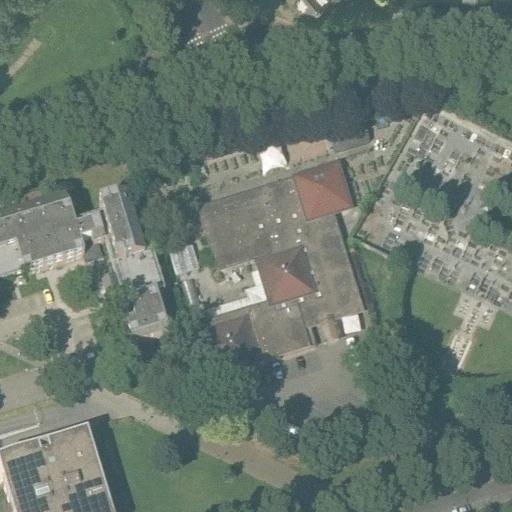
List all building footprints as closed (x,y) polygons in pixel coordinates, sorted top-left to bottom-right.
[(347,1),(347,0),(292,0),(305,14),(313,6),(321,14),(342,11),(345,8),(347,6),(347,4),(347,1)] [(265,305),(199,326),(215,379),(306,351),(300,331),(357,314),(357,313),(362,311),(334,220),(353,214),(338,166),(290,180),(291,182),(197,211),(217,276),(253,265),(265,305)] [(101,219),(73,227),(65,200),(45,206),(25,212),(5,218),(0,219),(0,284),(3,283),(23,277),(43,271),(63,265),(83,259),(79,247),(90,244),(91,249),(104,245),(114,278),(102,282),(108,302),(120,298),(123,308),(120,309),(132,348),(167,338),(159,313),(155,299),(165,296),(158,275),(152,255),(143,258),(125,199),(98,208),(101,219)] [(401,276),(403,277),(407,267),(402,265),(398,275),(401,276)] [(109,511),(93,457),(86,437),(75,441),(46,450),(37,452),(8,461),(0,463),(0,475),(11,511),(109,511)] [(0,511),(11,511),(0,475),(0,511)]
